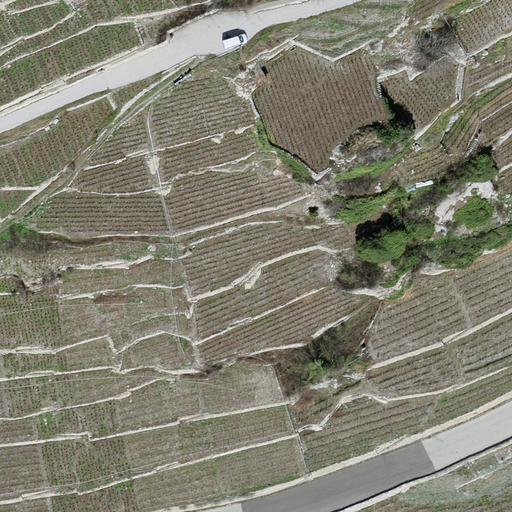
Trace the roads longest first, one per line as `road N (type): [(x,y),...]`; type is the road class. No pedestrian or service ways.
road 1 (unclassified): [(0,125),(257,20),(340,0)]
road 2 (unclassified): [(288,511),(433,458),(511,416)]
